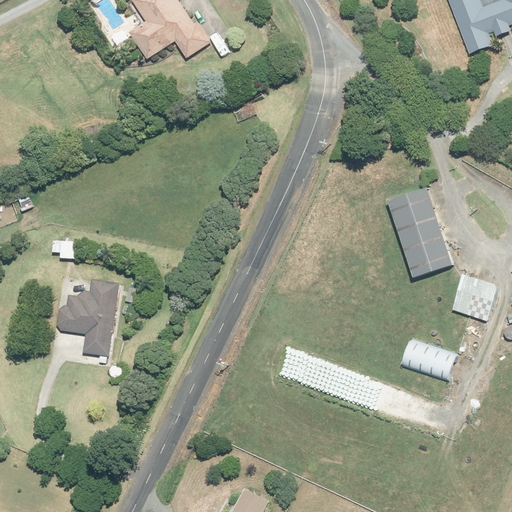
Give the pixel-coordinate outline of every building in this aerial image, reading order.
[(187,61),(211,45),(213,44),(199,22),(194,25),(177,0),(132,0),(133,0),(147,22),(131,32),(149,60),(175,43),(187,61)] [(511,0),(446,0),(470,56),(496,45),(490,30),(494,28),(498,36),(511,30),(511,28),(511,26),(511,25),(511,0)] [(430,190),(391,202),(415,281),(455,269),(430,190)] [(62,253),(62,259),(76,260),(77,242),(55,241),(54,252),(62,253)] [(499,285),(464,274),(453,311),(488,322),(499,285)] [(60,309),(58,326),(62,331),(87,334),(85,354),(111,357),(119,283),(92,281),(91,291),(81,290),(81,297),(70,296),(69,306),(66,305),(60,309)] [(139,290),(130,287),(125,303),(134,305),(139,290)] [(457,355),(410,340),(402,368),(448,382),(457,355)] [(264,511),(272,500),(247,486),(232,511),(264,511)]
